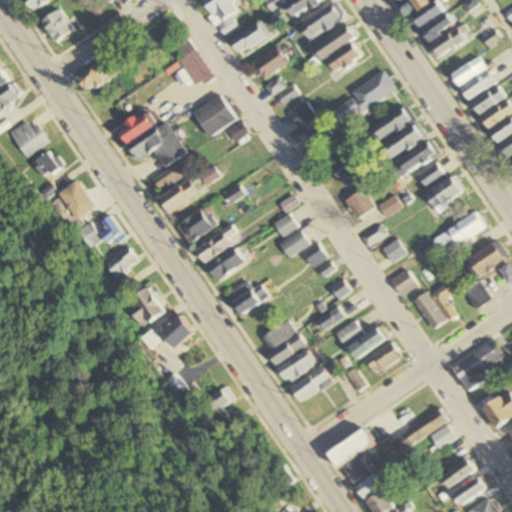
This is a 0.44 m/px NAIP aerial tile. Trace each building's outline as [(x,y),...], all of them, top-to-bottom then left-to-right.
[(24,0),(34,13),(52,0),(24,0)] [(203,0),(226,37),(239,29),(233,18),(239,14),(231,0),(203,0)] [(292,0),(285,4),(293,19),(327,0),(292,0)] [(410,0),(420,15),(413,19),(419,29),(445,14),(439,4),(433,8),(428,0),(410,0)] [(301,28),(312,43),(345,21),(335,5),(301,28)] [(42,23),(56,44),(75,32),(61,11),(42,23)] [(422,33),(430,43),(455,26),(447,15),(422,33)] [(272,38),(264,24),(231,41),(239,55),(272,38)] [(356,38),(348,27),(314,50),(323,62),(356,38)] [(473,39),(466,27),(430,46),(436,58),(473,39)] [(501,40),(492,32),(483,40),(492,49),(501,40)] [(215,79),(187,39),(171,50),(199,90),(215,79)] [(328,63),(337,75),(363,56),(354,44),(328,63)] [(254,64),(265,80),(290,62),(278,47),(254,64)] [(89,95),(131,67),(121,52),(79,79),(89,95)] [(460,87),(486,70),(479,58),(452,75),(460,87)] [(398,91),(386,72),(352,93),(363,112),(398,91)] [(496,82),(487,72),(461,92),(470,103),(496,82)] [(0,112),(22,98),(6,74),(0,78),(0,112)] [(277,95),(284,106),(300,95),(293,85),(287,89),(279,78),(266,87),(273,97),(277,95)] [(506,98),(497,86),(472,105),(481,116),(506,98)] [(194,115),(213,139),(238,119),(219,95),(194,115)] [(490,129),(511,114),(511,105),(508,100),(482,118),(490,129)] [(301,130),(302,129),(314,145),(328,134),(304,102),(289,114),(301,130)] [(373,127),(380,141),(416,122),(409,108),(373,127)] [(189,154),(170,123),(161,128),(150,111),(119,130),(139,163),(157,152),(167,168),(189,154)] [(498,144),(511,135),(511,118),(491,132),(498,144)] [(39,126),(32,130),(27,123),(10,134),(27,159),(50,143),(39,126)] [(237,142),(249,134),(241,123),(229,131),(237,142)] [(383,146),(390,160),(428,139),(420,125),(383,146)] [(511,139),(500,148),(508,160),(511,157),(511,139)] [(44,180),(63,166),(51,150),(32,164),(44,180)] [(342,184),(365,169),(353,151),(331,166),(342,184)] [(419,175),(425,188),(445,178),(438,165),(419,175)] [(155,177),(160,191),(187,182),(182,167),(155,177)] [(209,186),(221,178),(214,167),(202,176),(209,186)] [(427,196),(438,211),(463,192),(452,177),(427,196)] [(171,214),(202,195),(193,180),(161,199),(171,214)] [(58,196),(77,222),(97,207),(78,181),(58,196)] [(234,204),(246,196),(240,188),(228,195),(234,204)] [(346,202),(359,221),(377,208),(365,190),(346,202)] [(379,207),(387,219),(404,209),(396,196),(379,207)] [(215,230),(202,211),(179,227),(192,245),(215,230)] [(449,230),(458,246),(487,229),(478,213),(449,230)] [(275,226),(286,239),(299,228),(289,215),(275,226)] [(111,248),(126,240),(113,217),(102,223),(107,232),(103,234),(111,248)] [(90,249),(102,239),(90,224),(78,233),(90,249)] [(363,239),(370,249),(388,235),(381,226),(363,239)] [(329,259),(319,244),(312,248),(302,232),(282,245),(291,260),(303,252),(314,269),(329,259)] [(197,250),(205,264),(236,247),(228,233),(197,250)] [(434,243),(439,249),(451,241),(446,234),(434,243)] [(409,254),(398,240),(384,251),(394,265),(409,254)] [(507,262),(495,244),(469,260),(480,278),(507,262)] [(140,264),(132,249),(107,264),(115,279),(140,264)] [(210,270),(220,283),(246,264),(236,250),(210,270)] [(500,271),(509,285),(511,283),(511,267),(510,265),(500,271)] [(321,272),(325,278),(336,272),(332,266),(321,272)] [(419,287),(408,271),(392,282),(403,298),(419,287)] [(106,289),(115,303),(129,294),(120,280),(106,289)] [(451,320),(459,316),(449,300),(460,293),(452,280),(433,291),(451,320)] [(331,290),(340,302),(353,293),(344,281),(331,290)] [(466,292),(478,311),(493,300),(481,282),(466,292)] [(264,287),(254,291),(251,285),(231,293),(239,316),(271,303),(264,287)] [(127,305),(143,329),(166,314),(151,290),(127,305)] [(449,322),(429,293),(416,303),(435,332),(449,322)] [(319,320),(326,332),(346,321),(339,309),(319,320)] [(161,332),(175,351),(195,336),(181,318),(161,332)] [(298,334),(288,321),(263,340),(273,353),(298,334)] [(365,334),(357,322),(337,334),(345,347),(365,334)] [(357,361),(388,343),(381,331),(350,348),(357,361)] [(307,348),(300,337),(270,356),(277,368),(307,348)] [(454,369),(470,393),(492,378),(489,372),(508,359),(496,341),(454,369)] [(368,363),(379,377),(403,357),(392,343),(368,363)] [(280,372),(289,385),(318,365),(309,352),(280,372)] [(304,405),(334,383),(324,368),(293,391),(304,405)] [(367,387),(357,371),(349,376),(359,392),(367,387)] [(212,417),(235,401),(226,388),(203,404),(212,417)] [(496,430),(511,421),(511,394),(484,409),(496,430)] [(392,441),(401,455),(449,425),(440,411),(392,441)] [(442,451),(458,440),(448,427),(432,439),(442,451)] [(375,448),(368,433),(330,453),(337,468),(375,448)] [(345,470),(354,485),(372,474),(363,459),(345,470)] [(477,472),(470,461),(443,479),(451,490),(477,472)] [(282,494),(295,483),(282,467),(268,479),(282,494)] [(364,501),(392,484),(385,471),(357,489),(364,501)] [(487,491),(480,479),(455,496),(463,507),(487,491)]
